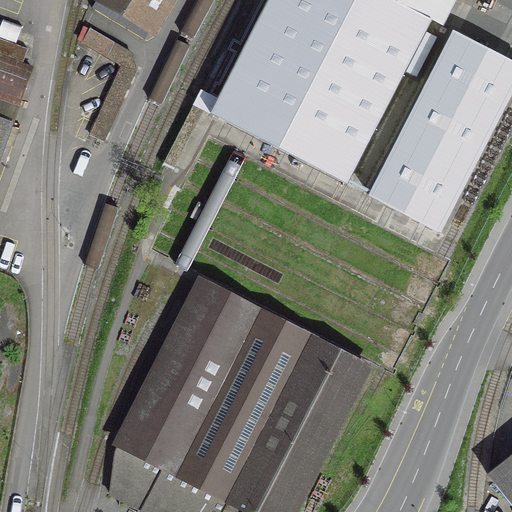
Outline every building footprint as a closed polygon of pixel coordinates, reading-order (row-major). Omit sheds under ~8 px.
[(96,0),(148,31),(166,0),(96,0)] [(267,0),(208,115),(230,127),(251,138),(283,154),(319,172),(346,186),(352,189),(437,26),(403,9),(385,0),(267,0)] [(511,0),(385,0),(403,9),(437,26),(450,0),(511,0)] [(129,54),(87,30),(81,45),(119,66),(88,136),(102,142),(133,71),(129,54)] [(0,40),(0,100),(15,106),(29,67),(20,64),(26,50),(0,40)] [(292,511),(367,368),(312,340),(258,311),(203,283),(116,451),(111,494),(145,511),(292,511)] [(511,455),(488,474),(511,503),(511,455)]
